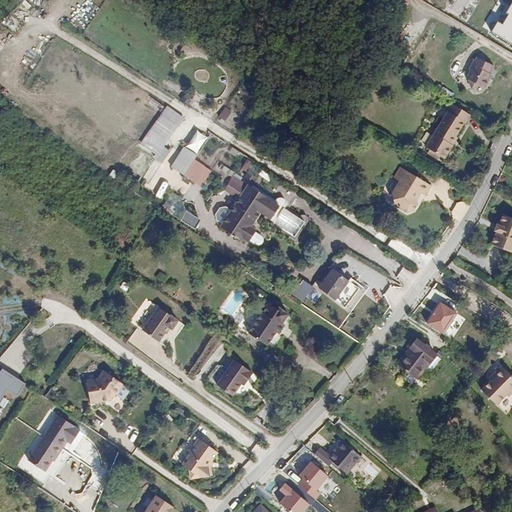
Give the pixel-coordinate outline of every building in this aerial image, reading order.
[(511,5),(502,23),(499,21),(492,32),(511,43),(511,5)] [(473,88),(481,86),(487,89),(491,81),(490,81),(497,67),(487,62),(485,57),(480,59),(479,61),(477,60),(472,70),(473,70),(469,79),(471,80),(473,88)] [(167,105),(141,144),(166,161),(172,152),(165,148),(185,117),(167,105)] [(470,117),(451,106),(433,135),(450,145),(464,124),(465,125),(470,117)] [(225,107),(219,117),(227,121),(232,111),(225,107)] [(425,148),(444,159),(452,147),(450,145),(433,135),(425,148)] [(171,169),(203,186),(212,169),(195,160),(198,154),(183,146),(171,169)] [(282,210),(276,219),(275,221),(274,224),(296,238),(308,221),(309,218),(309,217),(308,215),(307,214),(306,213),(304,213),(303,213),(300,215),(288,207),(299,190),(264,167),(251,188),(274,202),(276,198),(277,197),(279,197),(280,196),(282,197),(283,197),(285,198),(285,199),(286,201),(286,202),(286,204),(283,209),(282,210)] [(428,197),(433,188),(402,169),(396,179),(402,182),(394,197),(397,206),(409,214),(417,211),(419,207),(418,202),(422,194),(428,197)] [(164,198),(170,186),(151,178),(146,189),(164,198)] [(243,238),(248,241),(249,239),(255,231),(256,229),(251,226),(260,212),(270,218),(278,206),(283,209),(286,204),(286,202),(286,201),(285,199),(285,198),(283,197),(282,197),(280,196),(279,197),(277,197),(276,198),(274,202),(251,188),(247,185),(220,226),(242,240),(243,238)] [(178,206),(182,196),(173,193),(169,202),(178,206)] [(278,206),(270,218),(275,221),(276,219),(282,210),(283,209),(278,206)] [(181,222),(196,228),(201,218),(186,211),(181,222)] [(511,219),(504,215),(499,226),(497,225),(494,232),(496,233),(491,245),(511,254),(511,219)] [(263,238),(261,236),(255,231),(249,239),(259,245),(262,243),(264,241),(263,238)] [(332,269),(319,290),(352,310),(365,289),(332,269)] [(160,272),(155,278),(163,284),(168,277),(160,272)] [(306,300),(311,284),(299,280),(294,296),(306,300)] [(289,312),(279,306),(278,308),(268,302),(248,332),(267,344),(276,330),(279,332),(285,323),(282,322),(289,312)] [(427,323),(445,335),(459,314),(441,302),(427,323)] [(158,305),(142,330),(158,340),(164,331),(167,325),(169,327),(171,328),(177,318),(158,305)] [(401,364),(408,369),(418,378),(437,354),(417,338),(410,347),(413,349),(401,364)] [(442,358),(437,354),(418,378),(408,369),(403,374),(422,389),(427,384),(424,382),(442,358)] [(255,370),(235,357),(218,382),(235,393),(247,375),(250,378),(255,370)] [(494,373),(496,375),(494,378),(483,388),(507,412),(511,407),(511,371),(504,364),(494,373)] [(0,402),(7,391),(19,398),(27,384),(0,367),(0,402)] [(105,405),(123,417),(132,404),(116,393),(124,382),(105,369),(99,378),(88,380),(92,403),(104,400),(105,405)] [(60,456),(64,449),(44,436),(21,472),(41,485),(49,473),(46,471),(57,454),(60,456)] [(186,440),(184,443),(194,449),(195,447),(186,440)] [(205,453),(195,447),(194,449),(184,443),(177,454),(176,455),(177,456),(177,457),(170,467),(177,472),(178,481),(196,478),(195,469),(205,453)] [(348,475),(362,458),(345,443),(330,461),(348,475)] [(485,465),(490,462),(484,453),(479,456),(485,465)] [(320,511),(322,511),(335,501),(323,488),(310,500),(320,511)] [(175,511),(177,510),(173,508),(173,507),(156,496),(145,511),(175,511)] [(417,511),(419,511),(424,510),(417,500),(412,503),(417,511)]
